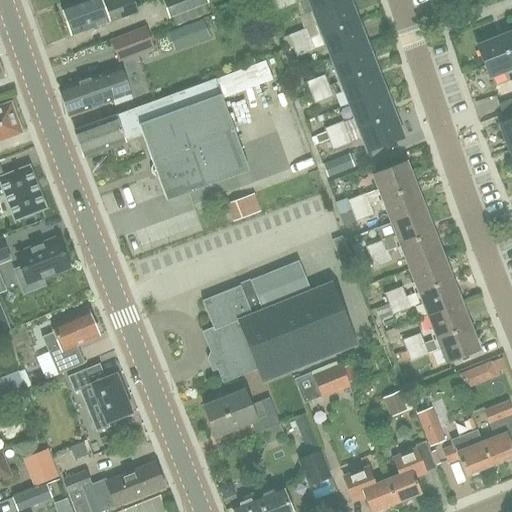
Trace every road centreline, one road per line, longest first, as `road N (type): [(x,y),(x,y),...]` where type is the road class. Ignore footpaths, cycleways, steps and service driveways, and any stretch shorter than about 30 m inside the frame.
road 1 (tertiary): [(201,511),(3,0)]
road 2 (residential): [(511,328),(397,0)]
